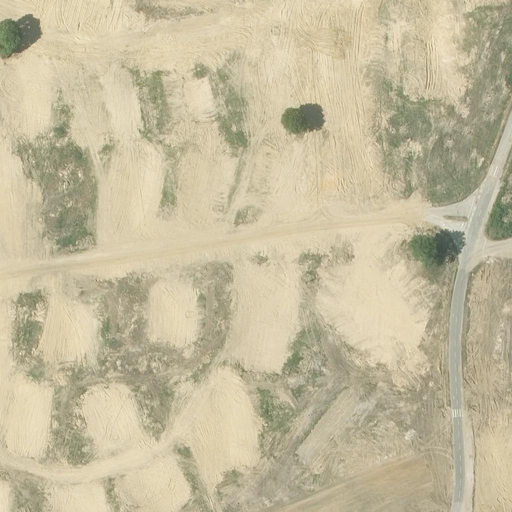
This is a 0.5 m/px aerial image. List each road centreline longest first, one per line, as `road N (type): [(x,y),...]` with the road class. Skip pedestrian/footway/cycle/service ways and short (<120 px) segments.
road 1 (unknown): [(0,30),(76,46),(151,47),(302,13)]
road 2 (unknown): [(302,13),(320,231)]
